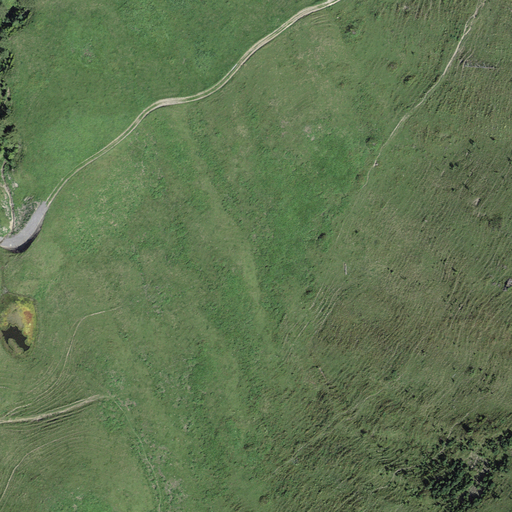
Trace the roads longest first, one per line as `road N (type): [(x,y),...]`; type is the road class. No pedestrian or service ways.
road 1 (track): [(336,0),(296,17),(207,93),(150,107),(70,173),(24,235),(0,238)]
road 2 (track): [(0,419),(71,407),(101,393),(115,399),(159,491),(159,511)]
